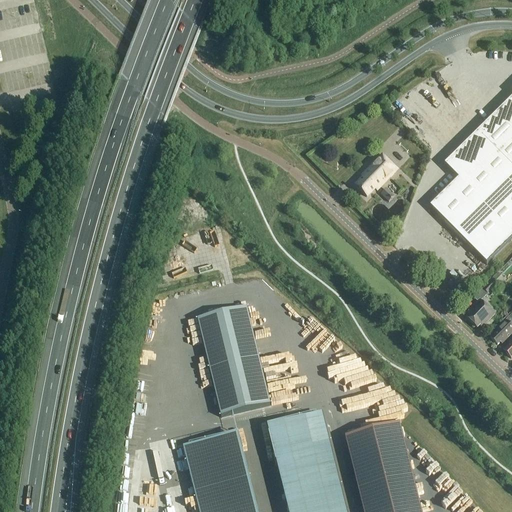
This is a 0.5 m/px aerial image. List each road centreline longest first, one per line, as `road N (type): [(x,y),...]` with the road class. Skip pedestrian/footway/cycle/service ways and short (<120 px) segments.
road 1 (motorway): [(57,511),(114,231),(194,0)]
road 2 (motorway): [(166,0),(91,214),(47,398),(31,511)]
road 3 (tertiary): [(92,0),(188,93),(271,120),(335,109),(453,34),(511,25)]
road 4 (tertiary): [(511,13),(452,21),(331,94),(279,104),(219,88),(120,0)]
road 5 (unclassified): [(511,383),(301,179)]
road 6 (unknown): [(320,385),(274,315),(222,293),(195,307),(187,329),(190,416)]
road 7 (unknown): [(320,385),(332,403),(353,511)]
